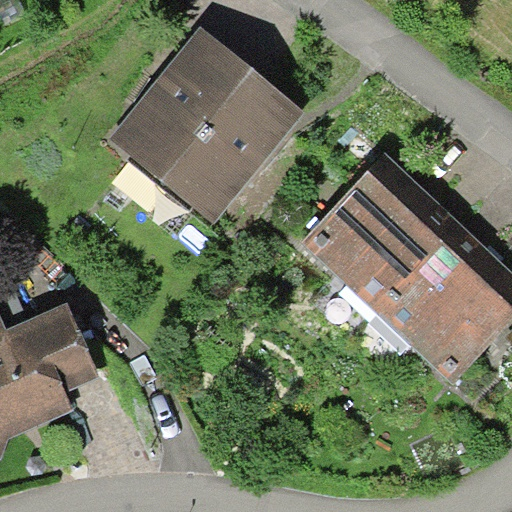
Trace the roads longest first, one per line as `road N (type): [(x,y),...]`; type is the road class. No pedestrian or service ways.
road 1 (residential): [(321,0),(511,142)]
road 2 (residential): [(256,511),(181,497),(98,501),(71,511)]
